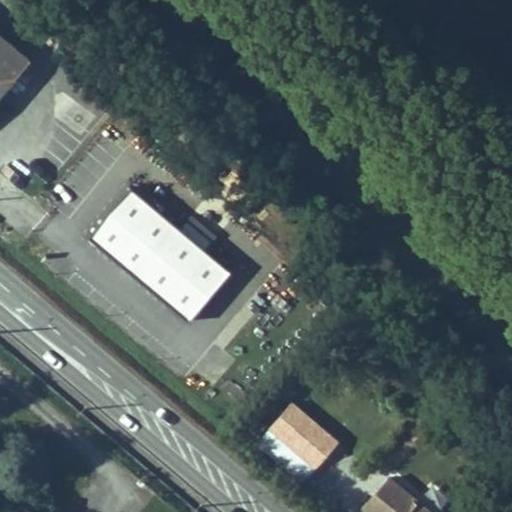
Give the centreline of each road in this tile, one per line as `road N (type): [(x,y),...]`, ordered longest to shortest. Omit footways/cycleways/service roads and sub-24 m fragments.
road 1 (primary): [(272,511),(0,290)]
road 2 (primary): [(0,293),(245,511)]
